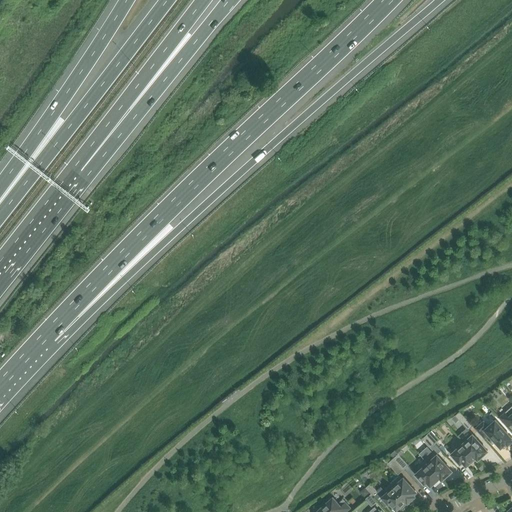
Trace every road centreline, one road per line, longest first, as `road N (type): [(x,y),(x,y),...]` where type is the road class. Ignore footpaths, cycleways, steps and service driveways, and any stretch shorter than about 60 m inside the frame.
road 1 (motorway): [(44,336),(439,0)]
road 2 (motorway): [(44,336),(387,0)]
road 3 (motorway): [(168,0),(0,214)]
road 4 (motorway): [(75,167),(229,0)]
road 5 (motorway): [(127,0),(0,186)]
road 6 (motorway): [(75,167),(203,0)]
road 7 (motorway): [(0,261),(75,167)]
